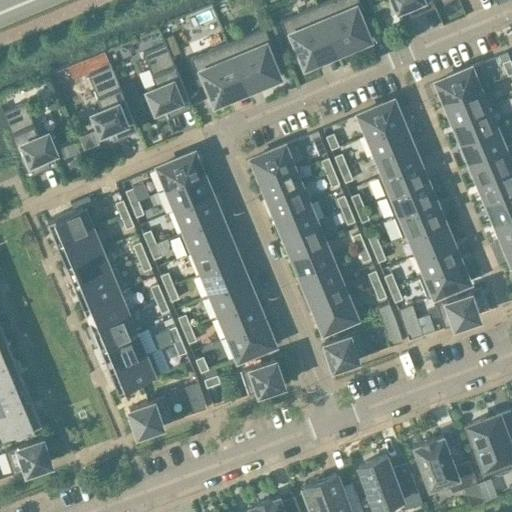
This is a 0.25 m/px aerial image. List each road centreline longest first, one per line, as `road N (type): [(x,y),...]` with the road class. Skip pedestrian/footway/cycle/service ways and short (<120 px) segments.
road 1 (residential): [(215,131),(511,10)]
road 2 (residential): [(215,131),(334,420)]
road 3 (residential): [(91,511),(334,420)]
road 4 (residential): [(334,420),(511,352)]
road 5 (residential): [(82,182),(215,131)]
